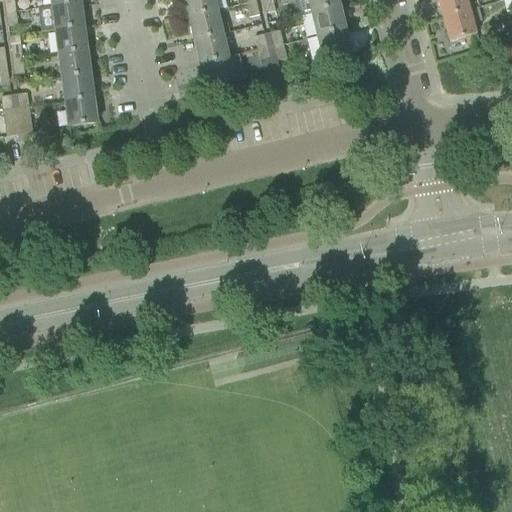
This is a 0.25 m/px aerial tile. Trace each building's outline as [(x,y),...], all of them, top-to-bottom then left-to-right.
[(5,0),(3,0),(5,15),(15,14),(13,0),(5,0)] [(51,0),(52,9),(79,5),(78,0),(51,0)] [(184,0),(189,19),(215,13),(212,0),(184,0)] [(271,0),(266,0),(261,1),(265,15),(274,13),(272,5),(282,3),(280,0),(272,0),(271,0)] [(292,0),(297,18),(312,14),(338,8),(336,0),(292,0)] [(436,0),(442,19),(469,12),(465,0),(436,0)] [(255,3),(245,6),(248,19),(259,17),(255,3)] [(52,9),(56,33),(82,29),(79,5),(52,9)] [(312,14),(318,38),(344,31),(338,8),(312,14)] [(469,12),(442,19),(449,44),(466,40),(470,55),(480,52),(469,12)] [(215,13),(189,19),(195,43),(221,36),(229,35),(226,25),(219,27),(215,13)] [(15,14),(5,15),(7,29),(17,27),(15,14)] [(56,33),(59,56),(86,53),(82,29),(56,33)] [(344,31),(318,38),(323,61),(322,61),(322,62),(351,55),(351,54),(349,54),(344,31)] [(269,35),(272,48),(282,46),(279,33),(269,35)] [(269,35),(263,36),(267,50),(270,64),(276,63),(272,48),(269,35)] [(195,43),(201,66),(227,60),(221,36),(195,43)] [(253,39),(257,53),(267,50),(263,36),(253,39)] [(272,48),(276,63),(286,60),(282,46),(272,48)] [(10,48),(12,63),(19,62),(17,47),(10,48)] [(511,48),(501,50),(502,60),(511,59),(511,48)] [(267,50),(257,53),(264,84),(280,80),(276,63),(270,64),(267,50)] [(59,56),(62,80),(89,77),(86,53),(59,56)] [(238,57),(227,60),(201,66),(206,89),(205,90),(205,91),(244,81),(238,57)] [(19,62),(12,63),(14,77),(21,76),(19,62)] [(62,80),(66,104),(92,101),(89,77),(62,80)] [(16,96),(10,97),(12,112),(15,111),(28,110),(26,95),(16,96)] [(0,99),(2,113),(12,112),(10,97),(0,99)] [(92,101),(66,104),(69,128),(68,128),(68,129),(97,125),(97,124),(96,124),(92,101)] [(19,136),(18,136),(19,143),(33,141),(28,110),(15,111),(19,136)] [(6,138),(18,136),(19,136),(15,111),(12,112),(2,113),(6,138)]
